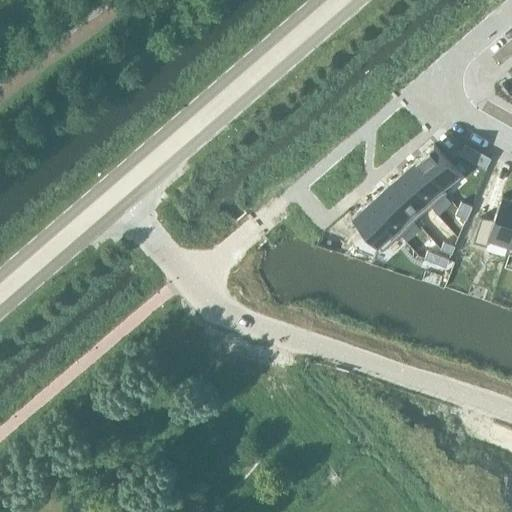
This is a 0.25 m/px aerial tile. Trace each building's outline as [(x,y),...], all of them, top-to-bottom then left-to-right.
[(460,153),(473,160),(478,150),(466,143),(460,153)] [(434,144),(418,159),(443,187),(459,173),(434,144)] [(418,159),(402,173),(431,206),(447,193),(442,188),(443,187),(418,159)] [(402,173),(386,187),(415,221),(431,206),(402,173)] [(386,187),(369,201),(399,235),(415,221),(386,187)] [(481,218),(473,241),(486,246),(489,238),(509,245),(507,253),(508,253),(511,240),(511,198),(502,195),(493,222),(481,218)] [(369,201),(352,216),(382,250),(399,235),(369,201)] [(461,201),(458,208),(469,213),(472,206),(461,201)] [(458,208),(455,215),(466,220),(469,213),(458,208)] [(444,242),(441,250),(452,254),(455,247),(444,242)] [(428,251),(425,258),(435,263),(439,255),(428,251)] [(439,255),(435,263),(446,267),(449,260),(439,255)]
